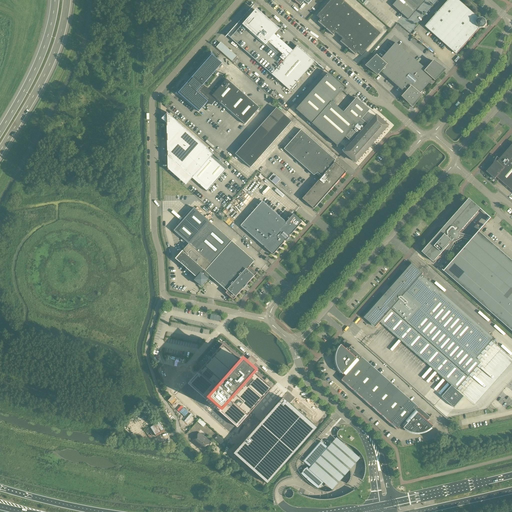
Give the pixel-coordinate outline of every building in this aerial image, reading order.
[(318,22),(320,24),(333,36),(333,35),(335,33),(342,39),(340,42),(340,41),(340,42),(355,55),(357,52),(361,55),(380,34),(341,0),(330,0),(317,16),(320,19),(318,22)] [(396,0),(392,6),(408,20),(425,0),(396,0)] [(458,0),(448,0),(425,27),(457,55),(480,28),(484,28),(487,25),(487,21),(483,18),(479,18),(458,0)] [(290,91),(315,62),(297,46),(292,51),(274,35),(278,30),(255,10),(230,38),(290,91)] [(369,64),(368,66),(370,68),(377,75),(380,71),(405,94),(402,97),(410,103),(412,105),(414,103),(421,96),(419,94),(426,87),(403,67),(412,57),(395,43),(380,60),(376,56),(369,64)] [(245,125),(259,108),(226,79),(213,94),(203,85),(222,64),(216,59),(212,52),(190,77),(192,79),(191,81),(190,80),(188,82),(189,82),(188,84),(185,82),(175,94),(182,97),(199,112),(207,102),(211,105),(216,100),(245,125)] [(426,70),(412,57),(403,67),(426,87),(433,79),(434,80),(443,70),(433,62),(426,70)] [(344,88),(328,73),(295,110),(337,146),(346,135),(353,142),(344,152),(355,162),(368,147),(367,145),(369,144),(370,145),(372,143),(371,142),(372,140),(373,141),(374,141),(387,126),(376,116),(366,127),(359,121),(369,110),(356,98),(343,113),(331,102),(344,88)] [(301,96),(304,99),(321,81),(318,78),(301,96)] [(265,151),(291,122),(276,108),(250,137),(242,146),(235,154),(250,168),(258,159),(265,151)] [(205,152),(207,149),(175,121),(174,122),(167,116),(167,112),(166,112),(166,115),(161,119),(166,123),(167,141),(167,145),(168,149),(170,153),(172,157),(174,160),(176,162),(177,164),(180,167),(180,168),(207,192),(207,191),(225,170),(205,152)] [(336,161),(301,130),(284,149),(313,175),(317,173),(321,177),(302,199),(313,209),(346,172),(335,162),(334,163),(333,162),(336,161)] [(496,160),(494,163),(494,164),(487,172),(495,179),(496,179),(495,179),(497,177),(511,190),(511,145),(498,161),(496,160)] [(276,176),(271,181),(275,185),(280,180),(276,176)] [(444,272),(444,271),(511,331),(511,260),(495,246),(461,235),(461,233),(460,233),(479,212),(478,211),(480,209),(477,207),(477,206),(470,199),(452,219),(452,220),(451,221),(451,220),(450,221),(450,222),(449,222),(447,225),(445,223),(443,226),(444,228),(442,231),(442,232),(441,231),(440,232),(441,233),(440,234),(440,233),(423,253),(434,262),(440,256),(445,258),(454,243),(462,239),(470,241),(444,271),(443,270),(444,272)] [(291,235),(302,222),(293,214),(286,223),(262,201),(240,226),(264,247),(273,255),(284,242),(285,240),(286,241),(286,240),(286,241),(289,240),(289,238),(289,237),(290,237),(289,236),(290,235),(291,235)] [(189,244),(175,259),(196,278),(194,281),(201,286),(207,280),(206,279),(209,276),(204,272),(231,241),(194,208),(174,230),(189,244)] [(478,232),(492,218),(487,214),(474,228),(478,232)] [(229,225),(233,221),(229,217),(225,221),(229,225)] [(254,261),(231,241),(204,272),(209,276),(210,277),(210,276),(227,291),(225,293),(233,300),(243,288),(242,288),(245,284),(246,285),(256,274),(249,267),(254,261)] [(384,296),(364,318),(365,318),(366,320),(375,328),(380,322),(385,326),(452,386),(442,397),(454,408),(464,396),(458,390),(457,390),(466,380),(469,377),(477,367),(480,364),(481,363),(477,359),(492,341),(487,336),(484,333),(469,320),(466,317),(451,304),(439,293),(441,291),(436,287),(434,285),(429,280),(427,279),(424,276),(423,275),(422,275),(424,273),(412,263),(391,288),(392,289),(390,292),(389,292),(388,292),(387,292),(387,293),(387,294),(387,295),(385,297),(384,296)] [(209,360),(187,384),(209,403),(237,428),(272,388),(271,387),(273,384),(266,378),(264,381),(253,371),(253,372),(251,370),(253,368),(250,366),(250,365),(250,364),(249,364),(248,363),(247,364),(244,361),(243,363),(241,361),(242,361),(222,344),(211,358),(209,357),(207,359),(209,360)] [(346,375),(361,358),(359,356),(359,355),(350,347),(347,350),(341,345),(340,347),(339,349),(338,350),(337,352),(337,353),(336,355),(336,357),(336,358),(336,360),(336,362),(337,363),(337,365),(338,367),(338,368),(339,370),(340,371),(341,372),(343,374),(344,373),(346,375)] [(361,357),(361,358),(346,375),(341,380),(351,388),(371,365),(361,357)] [(371,365),(351,388),(360,397),(380,374),(371,365)] [(390,382),(380,374),(360,397),(369,405),(390,382)] [(390,382),(369,405),(379,413),(399,390),(390,382)] [(399,390),(379,413),(388,422),(408,399),(399,390)] [(259,424),(233,454),(267,484),(316,428),(289,404),(285,400),(282,398),(263,419),(259,424)] [(418,407),(408,399),(388,422),(398,430),(402,425),(417,408),(418,407)] [(419,410),(417,408),(402,425),(404,426),(403,427),(405,429),(407,430),(408,431),(410,431),(411,432),(413,432),(415,432),(416,432),(418,432),(420,432),(421,432),(423,431),(425,431),(426,430),(428,429),(429,428),(430,427),(432,426),(427,421),(429,417),(420,409),(419,410)] [(156,436),(164,431),(159,422),(150,428),(156,436)] [(204,452),(211,442),(199,432),(191,442),(204,452)] [(224,441),(218,435),(215,439),(221,444),(224,441)] [(327,448),(310,467),(309,469),(323,482),(332,490),(360,461),(336,438),(327,448)] [(310,467),(327,448),(320,441),(303,461),(310,467)] [(312,484),(318,488),(322,484),(323,482),(309,469),(307,467),(305,470),(301,474),(306,479),(312,484)]
